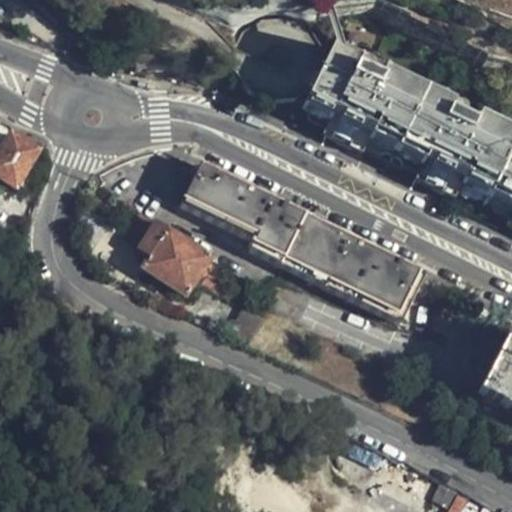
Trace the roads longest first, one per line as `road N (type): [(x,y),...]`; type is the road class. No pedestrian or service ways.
road 1 (residential): [(511,508),(192,338),(73,289),(54,262),(52,212),(80,138)]
road 2 (secondary): [(511,266),(237,129),(104,98)]
road 3 (secondary): [(107,133),(193,134),(511,292)]
